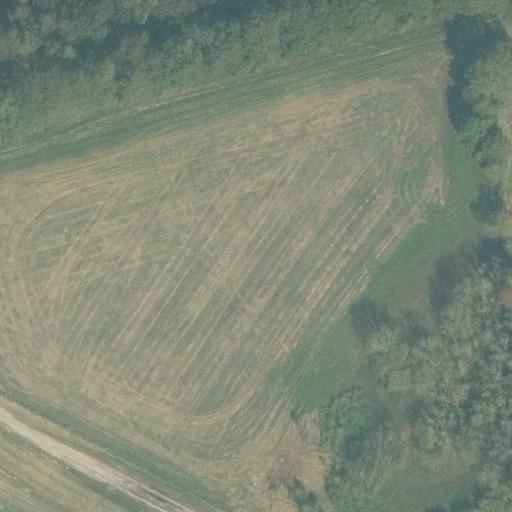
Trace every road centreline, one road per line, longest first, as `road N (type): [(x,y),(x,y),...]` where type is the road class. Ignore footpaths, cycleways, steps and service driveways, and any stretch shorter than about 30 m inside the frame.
road 1 (unknown): [(0,67),(224,0)]
road 2 (track): [(163,511),(0,421)]
